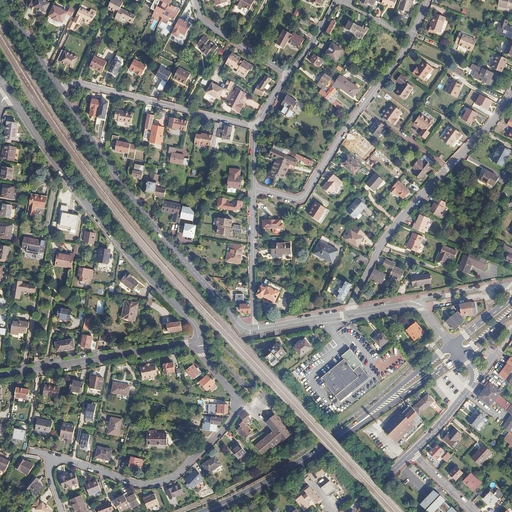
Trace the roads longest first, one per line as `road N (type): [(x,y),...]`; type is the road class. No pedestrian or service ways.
road 1 (residential): [(254,329),(240,326),(137,206),(57,89)]
road 2 (residential): [(10,95),(88,208),(196,327),(198,341)]
road 3 (residential): [(53,460),(141,484),(177,474),(226,427),(237,402),(198,341)]
road 4 (residential): [(511,91),(378,248),(351,314)]
road 5 (residential): [(409,38),(301,198),(253,187)]
road 6 (primary): [(205,511),(297,464),(389,399)]
road 7 (residential): [(254,127),(76,83),(57,89)]
road 8 (residential): [(198,341),(0,375)]
road 9 (residential): [(285,76),(335,1),(409,38)]
road 10 (residential): [(254,329),(253,187)]
road 11 (residential): [(195,0),(200,20),(285,76)]
